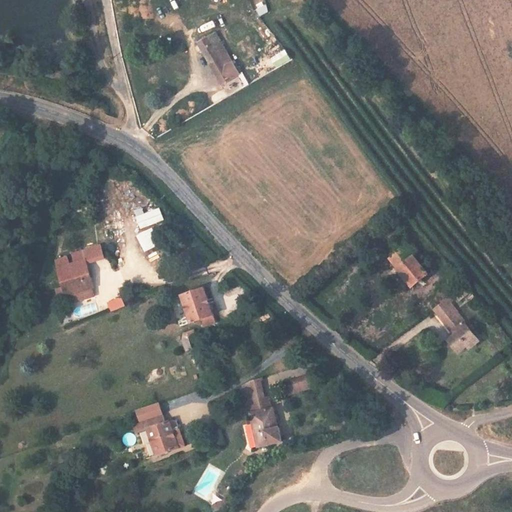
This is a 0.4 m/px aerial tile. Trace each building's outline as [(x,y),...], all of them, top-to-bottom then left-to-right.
[(240,74),(217,33),(200,43),(224,83),(240,74)] [(274,67),(290,61),(286,50),(269,56),(274,67)] [(68,182),(82,161),(72,155),(58,176),(68,182)] [(158,207),(134,217),(139,230),(163,220),(158,207)] [(143,252),(161,244),(152,227),(135,236),(143,252)] [(390,258),(399,270),(415,257),(425,250),(415,238),(390,258)] [(92,278),(86,251),(58,257),(64,285),(92,278)] [(415,257),(399,270),(412,285),(428,273),(415,257)] [(220,322),(206,284),(185,292),(196,324),(203,321),(206,327),(220,322)] [(466,287),(456,295),(460,300),(471,293),(466,287)] [(479,299),(475,294),(471,298),(475,303),(479,299)] [(451,295),(435,308),(453,333),(449,336),(460,351),(469,345),(471,348),(480,340),(466,322),(462,325),(455,315),(458,312),(453,306),(457,303),(451,295)] [(110,312),(125,305),(120,296),(106,303),(110,312)] [(200,335),(198,329),(189,332),(191,338),(192,338),(195,338),(200,335)] [(283,383),(288,397),(311,388),(306,374),(283,383)] [(250,418),(257,449),(279,444),(276,432),(272,413),(270,413),(267,398),(264,399),(263,394),(248,397),(252,417),(250,418)] [(153,428),(148,430),(157,456),(178,449),(169,422),(166,424),(163,415),(150,420),(153,428)]
